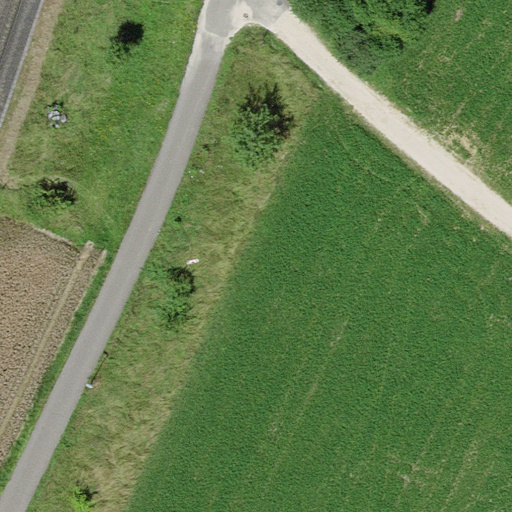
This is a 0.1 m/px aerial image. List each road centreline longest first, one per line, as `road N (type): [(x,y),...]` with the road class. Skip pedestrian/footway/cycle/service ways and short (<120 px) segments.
road 1 (track): [(225,0),(132,258),(15,511)]
road 2 (track): [(511,219),(377,114),(266,0)]
